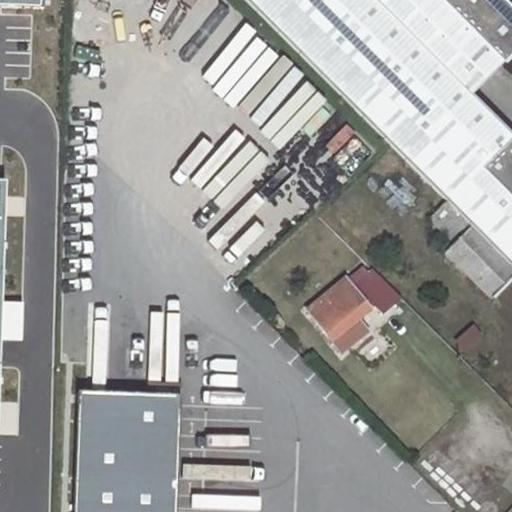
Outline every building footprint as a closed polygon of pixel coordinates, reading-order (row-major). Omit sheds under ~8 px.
[(511,3),(508,0),(247,0),(449,202),(474,226),(511,264),(511,133),(473,95),(511,56),(511,3)] [(432,219),(456,244),(474,226),(449,202),(432,219)] [(511,264),(474,226),(456,244),(449,251),(494,296),(511,279),(511,264)] [(405,297),(375,268),(355,284),(349,279),(311,310),(344,351),(370,329),(362,319),(378,305),(386,314),(405,297)] [(84,392),(83,511),(183,511),(184,393),(84,392)] [(27,511),(28,494),(0,493),(0,511),(27,511)]
